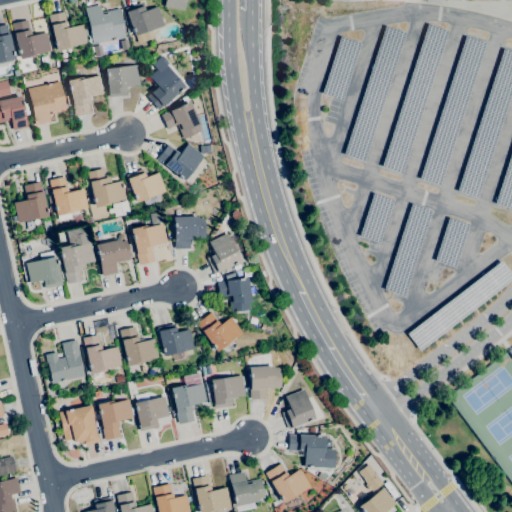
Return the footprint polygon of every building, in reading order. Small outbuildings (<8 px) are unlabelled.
[(185,0),(183,11),(163,7),(164,0),(185,0)] [(133,36),(132,32),(133,32),(132,27),(129,27),(123,8),(141,2),(142,6),(143,10),(156,6),(163,26),(133,36)] [(91,45),(83,8),(98,5),(100,12),(118,8),(124,38),(91,45)] [(55,52),(47,16),(63,12),(65,22),(66,28),(82,24),(86,43),(78,45),(79,46),(72,47),(72,45),(70,45),(71,48),(55,52)] [(18,60),(10,24),(26,20),(29,36),(45,32),(49,51),(42,52),(43,54),(18,60)] [(426,23),(446,29),(400,172),(380,165),(426,23)] [(0,62),(0,26),(5,25),(8,38),(9,38),(13,59),(0,62)] [(384,25),(404,31),(362,160),(342,153),(384,25)] [(339,35),(359,41),(340,99),(320,92),(339,35)] [(464,35),(485,42),(438,184),(418,177),(464,35)] [(501,47),(511,50),(511,83),(475,196),(455,189),(501,47)] [(181,90),(157,110),(145,97),(152,91),(152,90),(156,86),(148,77),(163,63),(181,84),(184,87),(181,90)] [(107,98),(104,69),(136,65),(138,85),(125,87),(125,92),(126,95),(107,98)] [(144,79),(138,77),(140,70),(146,72),(144,79)] [(74,117),(72,108),(73,108),(66,81),(81,77),(82,79),(97,76),(102,93),(86,97),(88,103),(87,103),(89,113),(74,117)] [(0,96),(0,81),(5,80),(9,95),(0,96)] [(34,126),(26,89),(59,81),(65,111),(51,114),(50,111),(47,112),(49,123),(34,126)] [(11,131),(9,121),(0,122),(0,100),(20,96),(27,127),(11,131)] [(179,106),(189,102),(199,125),(197,125),(200,132),(182,139),(177,127),(175,125),(166,129),(160,115),(168,111),(179,106)] [(511,143),(511,208),(493,202),(511,143)] [(174,150),(179,154),(186,144),(202,156),(182,181),(172,172),(164,166),(156,159),(167,145),(174,151),(174,150)] [(198,153),(198,145),(209,145),(209,153),(198,153)] [(94,208),(85,173),(101,169),(105,185),(120,181),(124,199),(117,201),(117,202),(111,203),(111,202),(108,203),(109,205),(94,208)] [(145,207),(142,200),(135,203),(125,179),(126,179),(125,175),(141,169),(144,177),(157,172),(164,191),(158,194),(160,200),(145,207)] [(55,217),(47,180),(63,177),(67,193),(82,189),(86,208),(79,209),(79,210),(73,211),(73,210),(71,211),(71,213),(55,217)] [(20,237),(12,203),(25,200),(24,195),(22,186),(40,182),(42,191),(41,191),(47,217),(48,216),(52,230),(44,232),(41,218),(33,220),(36,233),(20,237)] [(174,200),(171,193),(178,189),(181,196),(174,200)] [(372,192),(392,198),(378,241),(358,235),(372,192)] [(113,217),(112,213),(108,214),(107,209),(111,208),(110,205),(125,201),(129,213),(113,217)] [(410,203),(430,209),(402,294),(382,288),(410,203)] [(92,221),(90,212),(98,210),(100,219),(92,221)] [(151,225),(149,215),(160,212),(162,222),(151,225)] [(173,250),(172,217),(197,216),(197,218),(204,218),(204,238),(188,238),(189,249),(173,250)] [(447,216),(468,223),(453,266),(433,259),(447,216)] [(57,231),(54,221),(66,218),(68,228),(57,231)] [(164,243),(150,246),(151,252),(154,261),(137,265),(135,255),(129,229),(146,225),(146,228),(162,224),(165,238),(166,242),(164,243)] [(66,284),(63,274),(57,248),(68,246),(67,238),(87,233),(93,262),(84,264),(85,268),(79,269),(81,281),(66,284)] [(213,274),(205,258),(213,254),(207,242),(226,233),(239,262),(213,274)] [(101,277),(94,245),(118,239),(119,242),(125,240),(126,245),(129,244),(132,258),(129,258),(129,260),(114,263),(116,273),(101,277)] [(44,289),(43,286),(41,280),(29,283),(24,263),(39,259),(38,255),(51,252),(52,257),(54,257),(60,282),(61,285),(44,289)] [(499,260),(511,277),(418,349),(405,332),(499,260)] [(229,312),(228,296),(217,298),(216,282),(224,281),(247,278),(250,303),(247,303),(248,310),(229,312)] [(215,352),(195,323),(210,312),(218,325),(229,317),(230,318),(234,316),(238,321),(234,324),(241,334),(215,352)] [(162,356),(156,327),(173,324),(174,327),(175,332),(188,329),(193,350),(162,356)] [(149,359),(150,361),(142,362),(142,363),(126,367),(118,330),(133,327),(137,343),(153,339),(154,342),(155,342),(156,348),(155,349),(157,358),(149,359)] [(89,374),(86,364),(84,364),(83,360),(86,359),(81,338),(97,335),(100,351),(116,347),(120,365),(113,367),(113,368),(106,369),(106,368),(104,369),(104,371),(89,374)] [(50,384),(46,365),(43,355),(55,352),(56,359),(63,358),(60,343),(75,340),(83,376),(50,384)] [(249,400),(248,391),(249,391),(247,368),(272,366),(272,368),(279,368),(280,387),(264,388),(265,399),(249,400)] [(177,425),(175,415),(169,388),(183,385),(181,377),(198,373),(205,402),(189,406),(191,411),(190,412),(193,421),(177,425)] [(213,409),(213,405),(212,405),(209,380),(240,376),(242,389),(245,389),(245,395),(235,397),(235,399),(230,400),(231,406),(213,409)] [(80,392),(79,386),(87,384),(89,390),(80,392)] [(59,395),(58,389),(67,387),(68,393),(59,395)] [(286,429),(280,412),(288,409),(283,397),(303,389),(314,419),(310,421),(307,423),(306,422),(286,429)] [(143,430),(138,431),(138,428),(137,428),(132,403),(135,402),(134,396),(147,393),(147,396),(148,400),(164,397),(168,416),(154,419),(156,428),(143,430)] [(103,441),(101,431),(95,404),(97,404),(96,402),(108,399),(108,401),(111,401),(112,403),(127,400),(129,405),(130,405),(132,415),(131,415),(131,418),(116,421),(119,437),(103,441)] [(57,412),(56,406),(65,404),(66,409),(57,412)] [(83,445),(83,442),(77,444),(77,442),(72,443),(71,440),(63,441),(57,413),(62,412),(62,411),(90,405),(97,442),(83,445)] [(334,468),(303,468),(303,451),(287,451),(287,435),(297,435),(324,436),(323,449),(334,449),(334,453),(337,453),(337,465),(335,465),(335,467),(334,467),(334,468)] [(0,475),(0,459),(1,459),(0,458),(11,456),(14,472),(4,474),(4,475),(0,475)] [(282,503),(263,473),(279,464),(284,472),(286,476),(298,469),(309,487),(282,503)] [(233,507),(226,476),(241,472),(244,482),(259,479),(264,498),(257,500),(258,502),(233,507)] [(198,511),(192,489),(193,489),(190,479),(206,476),(208,485),(210,491),(225,487),(229,505),(222,507),(222,509),(216,510),(216,509),(213,509),(214,511),(198,511)] [(0,511),(0,481),(15,478),(19,493),(8,495),(9,499),(12,498),(15,511),(0,511)] [(156,511),(150,488),(168,484),(172,498),(176,497),(175,494),(182,492),(183,496),(185,496),(185,497),(190,496),(192,502),(186,504),(188,511),(156,511)] [(360,511),(356,506),(382,487),(394,504),(383,511),(360,511)] [(118,511),(117,505),(115,496),(131,492),(134,508),(149,504),(150,511),(118,511)] [(85,511),(93,510),(92,504),(111,500),(113,511),(85,511)]
